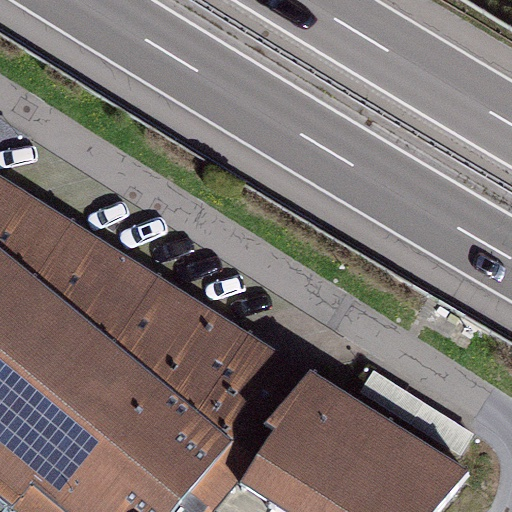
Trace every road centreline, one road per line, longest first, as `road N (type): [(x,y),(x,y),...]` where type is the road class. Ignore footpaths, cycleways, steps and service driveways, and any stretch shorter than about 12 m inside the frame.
road 1 (motorway): [(75,0),(511,262)]
road 2 (motorway): [(511,122),(306,0)]
